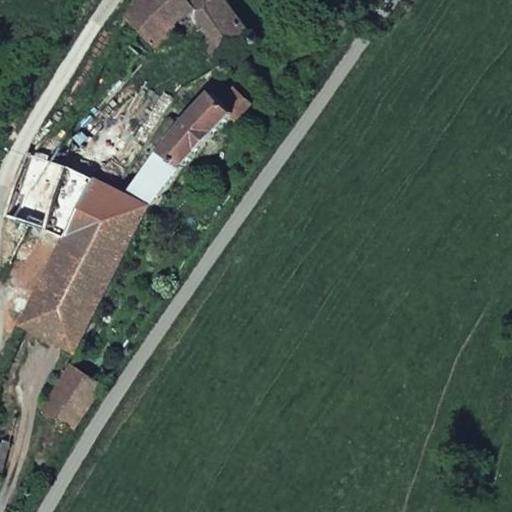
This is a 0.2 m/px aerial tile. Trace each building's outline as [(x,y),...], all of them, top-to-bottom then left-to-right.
[(137,0),(127,17),(126,18),(159,49),(199,31),(226,70),(239,58),(266,34),(260,26),(255,31),(228,0),(137,0)] [(131,196),(116,188),(97,179),(68,239),(25,327),(81,355),(156,206),(186,167),(235,115),(240,119),(252,105),(234,89),(222,102),(216,96),(164,152),(131,196)] [(118,145),(138,158),(141,152),(122,138),(118,145)] [(32,155),(10,220),(68,239),(97,179),(73,168),(32,155)] [(121,181),(129,170),(112,157),(103,168),(121,181)] [(78,431),(108,388),(71,368),(44,409),(59,419),(76,430),(77,431),(78,431)] [(0,387),(0,479),(3,480),(19,393),(0,387)] [(76,430),(59,419),(25,476),(26,478),(20,488),(32,495),(59,455),(76,430)]
